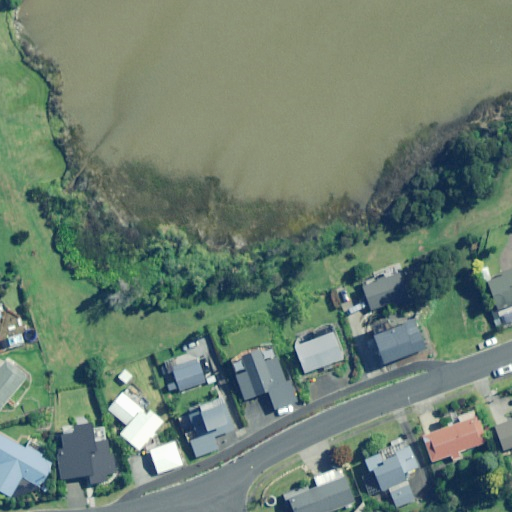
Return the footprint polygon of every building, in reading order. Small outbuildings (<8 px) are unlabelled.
[(497,310),(511,304),(511,264),(510,258),(500,262),(504,273),(487,279),(497,310)] [(371,311),(408,297),(396,265),(374,274),(376,278),(360,284),(371,311)] [(384,364),(426,349),(414,318),(402,322),(403,325),(373,336),(384,364)] [(304,373),(343,359),(331,327),(317,332),(319,338),(295,347),(304,373)] [(192,361),(189,353),(181,356),(180,350),(182,350),(179,342),(171,345),(173,353),(168,354),(180,390),(205,382),(197,359),(192,361)] [(290,380),(286,382),(273,346),(231,361),(245,400),(268,392),(275,410),(297,402),(290,380)] [(0,410),(28,377),(7,359),(0,367),(0,410)] [(125,384),(133,377),(126,369),(118,377),(125,384)] [(145,405),(150,399),(133,383),(109,409),(127,426),(120,434),(138,451),(165,423),(145,405)] [(235,430),(224,400),(204,407),(204,409),(189,415),(197,437),(190,440),(197,457),(219,449),(214,438),(235,430)] [(459,453),(487,443),(477,417),(422,437),(432,463),(452,455),(454,461),(461,458),(459,453)] [(503,451),(511,447),(511,420),(494,426),(503,451)] [(95,443),(92,423),(73,427),(74,433),(61,436),(63,448),(57,449),(62,480),(89,476),(90,485),(108,482),(106,475),(116,474),(110,440),(95,443)] [(31,482),(40,487),(53,465),(41,458),(44,452),(28,443),(25,448),(0,434),(0,491),(11,497),(17,486),(26,491),(31,482)] [(404,473),(418,467),(407,440),(379,452),(380,454),(366,460),(380,493),(388,489),(396,508),(415,500),(404,473)] [(158,474),(183,465),(174,441),(149,451),(158,474)] [(329,511),(355,502),(342,467),(313,477),(316,485),(287,496),(293,511),(329,511)]
